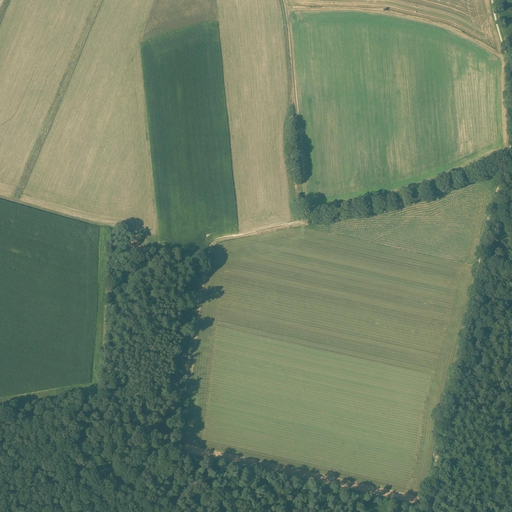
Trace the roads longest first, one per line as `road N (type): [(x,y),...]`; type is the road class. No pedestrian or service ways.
road 1 (track): [(511,161),(384,206),(214,240),(205,250),(183,389),(175,398),(103,396),(57,422)]
road 2 (track): [(285,8),(415,16),(506,58)]
road 3 (track): [(282,0),(303,222)]
road 4 (track): [(79,427),(130,441),(236,511)]
